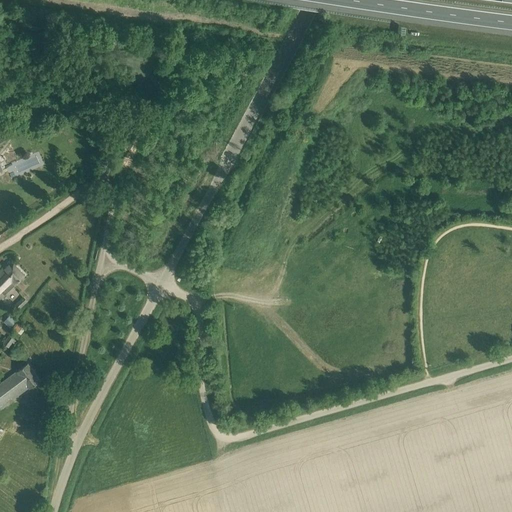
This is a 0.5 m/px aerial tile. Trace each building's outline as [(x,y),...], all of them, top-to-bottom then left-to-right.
[(0,102),(0,115),(0,116),(2,118),(12,112),(4,100),(0,102)] [(0,128),(0,144),(10,138),(3,127),(0,128)] [(30,129),(24,135),(33,144),(39,138),(30,129)] [(11,260),(0,270),(0,299),(6,294),(3,292),(7,288),(9,290),(25,275),(11,260)] [(23,295),(12,307),(17,311),(28,300),(23,295)] [(2,322),(8,328),(14,321),(8,316),(2,322)] [(18,323),(14,329),(21,334),(25,328),(18,323)] [(17,341),(9,335),(3,343),(8,347),(12,342),(14,344),(17,341)] [(0,408),(1,409),(8,404),(6,401),(11,397),(12,399),(28,387),(30,389),(40,381),(28,363),(0,383),(0,382),(0,408)]
